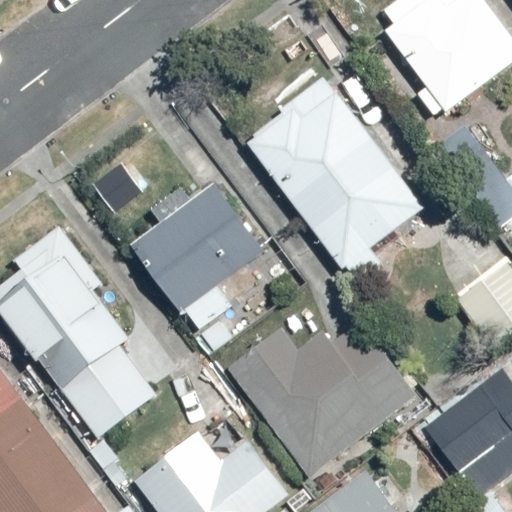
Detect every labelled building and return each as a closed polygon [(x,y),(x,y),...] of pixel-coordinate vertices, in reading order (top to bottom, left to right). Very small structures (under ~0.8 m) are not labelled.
[(397,29),(390,34),(450,114),(511,66),(511,36),(484,0),(411,0),(388,17),(397,29)] [(296,110),(250,145),(357,287),(386,265),(374,250),(428,210),(340,94),(304,121),(296,110)] [(511,167),(505,173),(497,163),(465,187),(500,234),(511,224),(511,167)] [(218,185),(132,247),(182,315),(267,253),(218,185)] [(0,289),(0,306),(64,391),(131,340),(93,290),(103,282),(62,228),(16,262),(23,272),(0,289)] [(511,338),(511,263),(509,259),(458,296),(496,349),(511,338)] [(231,370),(312,479),(421,399),(363,321),(333,344),(324,333),(300,351),(285,330),(231,370)] [(511,363),(430,428),(486,499),(511,478),(511,363)] [(109,511),(0,364),(0,511),(109,511)] [(202,433),(135,483),(157,511),(270,511),(291,496),(250,443),(225,462),(202,433)] [(398,511),(368,472),(314,511),(398,511)]
